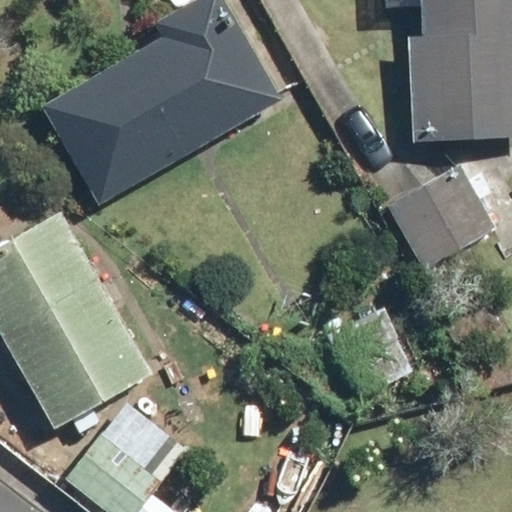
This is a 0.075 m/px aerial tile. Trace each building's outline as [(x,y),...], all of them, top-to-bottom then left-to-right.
[(511,127),(511,0),(411,0),(423,135),(511,127)] [(40,107),(90,196),(266,100),(217,10),(40,107)] [(511,207),(491,169),(394,222),(431,288),(511,243),(511,207)] [(45,217),(0,242),(0,342),(41,413),(129,361),(45,217)] [(98,433),(67,477),(118,511),(122,511),(152,469),(98,433)]
